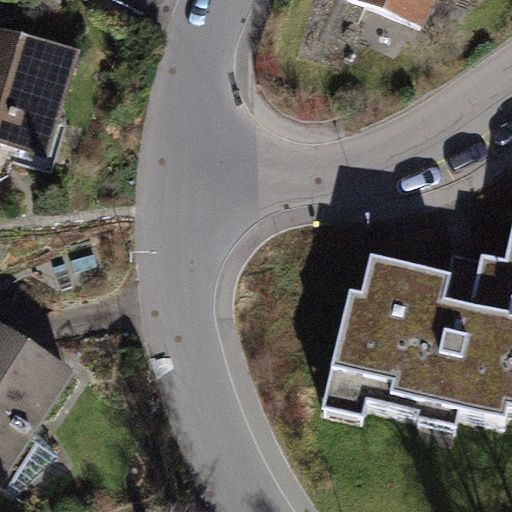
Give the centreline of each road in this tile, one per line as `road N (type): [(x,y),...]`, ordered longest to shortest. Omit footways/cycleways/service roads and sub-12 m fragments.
road 1 (residential): [(511,73),(394,154),(300,180),(175,171)]
road 2 (residential): [(244,511),(215,450),(182,338),(175,171)]
road 3 (residential): [(215,0),(192,62),(175,171)]
